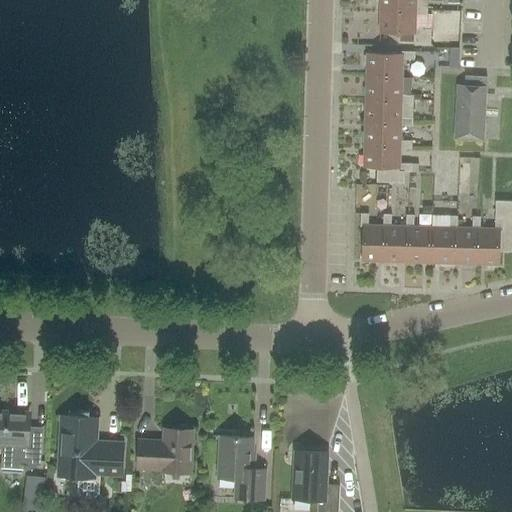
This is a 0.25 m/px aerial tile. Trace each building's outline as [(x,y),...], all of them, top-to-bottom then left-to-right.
[(381,0),(382,13),(429,14),(429,6),(417,6),(417,0),(381,0)] [(429,14),(382,13),(381,33),(415,34),(415,43),(432,44),(432,29),(416,29),(416,24),(428,25),(429,14)] [(451,49),(450,57),(460,57),(460,49),(451,49)] [(368,77),(403,78),(403,60),(415,60),(416,52),(402,52),(402,54),(368,53),(368,77)] [(488,77),(466,76),(466,85),(457,85),(455,140),(485,141),(488,86),(488,77)] [(367,102),(402,103),(414,104),(415,96),(403,95),(403,78),(368,77),(367,102)] [(367,125),(402,126),(414,126),(414,118),(402,118),(402,103),(367,102),(367,125)] [(367,125),(366,148),(401,149),(413,149),(413,141),(401,141),(402,126),(367,125)] [(401,164),(401,149),(366,148),(365,168),(378,169),(378,183),(405,184),(406,172),(412,172),(413,164),(401,164)] [(479,229),(478,264),(501,265),(501,252),(511,252),(511,201),(497,201),(496,229),(481,229),(479,229)] [(363,261),(386,262),(387,226),(384,226),(369,226),(370,214),(362,214),(361,227),(364,227),(363,261)] [(386,262),(409,262),(410,227),(407,227),(392,227),(393,215),(385,214),(384,226),(387,226),(386,262)] [(409,262),(432,263),(433,228),(415,227),(415,215),(407,215),(407,227),(410,227),(409,262)] [(433,228),(432,263),(455,263),(456,228),(459,228),(459,216),(451,216),(451,228),(433,228)] [(455,263),(478,264),(479,229),(481,229),(482,217),(474,217),(473,229),(459,228),(456,228),(455,263)] [(42,462),(43,435),(29,434),(30,414),(0,412),(0,447),(3,451),(2,468),(33,470),(42,462)] [(124,476),(125,443),(97,442),(99,418),(63,416),(59,477),(79,478),(78,493),(83,499),(94,500),(100,495),(101,474),(124,476)] [(192,473),(194,431),(165,429),(165,441),(141,440),(139,469),(163,470),(163,471),(192,473)] [(264,500),(266,470),(251,469),(252,439),(254,439),(254,438),(224,436),(222,477),(220,477),(220,478),(238,479),(237,498),(264,500)] [(339,511),(341,485),(327,485),(328,452),(297,451),(294,500),(295,500),(311,501),(310,511),(339,511)]
